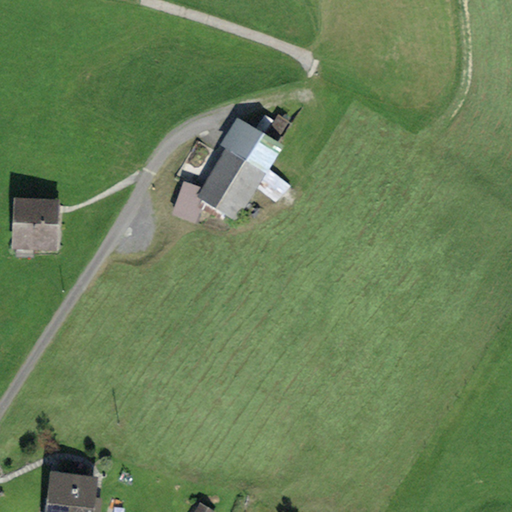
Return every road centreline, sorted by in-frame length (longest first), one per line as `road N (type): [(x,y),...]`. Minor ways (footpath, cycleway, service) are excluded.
road 1 (track): [(322,76),(411,133),(435,132),(453,113),(467,69),(458,0)]
road 2 (track): [(312,90),(322,76),(310,53),(143,0)]
